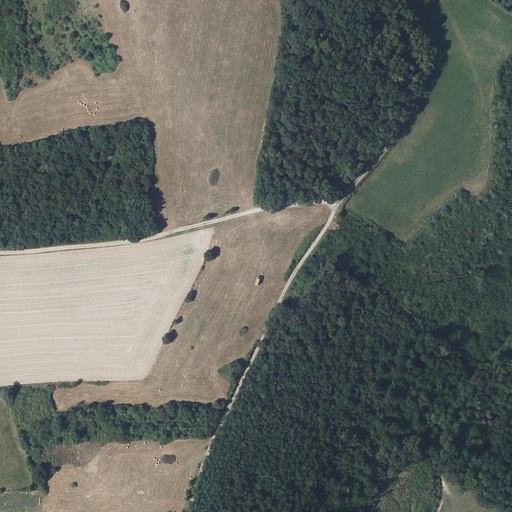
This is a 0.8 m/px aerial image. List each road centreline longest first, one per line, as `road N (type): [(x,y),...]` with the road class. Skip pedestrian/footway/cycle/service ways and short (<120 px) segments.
road 1 (track): [(340,199),(279,301),(206,456),(189,511)]
road 2 (track): [(340,199),(258,209),(142,239),(0,252)]
road 3 (track): [(408,0),(437,46),(438,63),(414,110),(340,199)]
